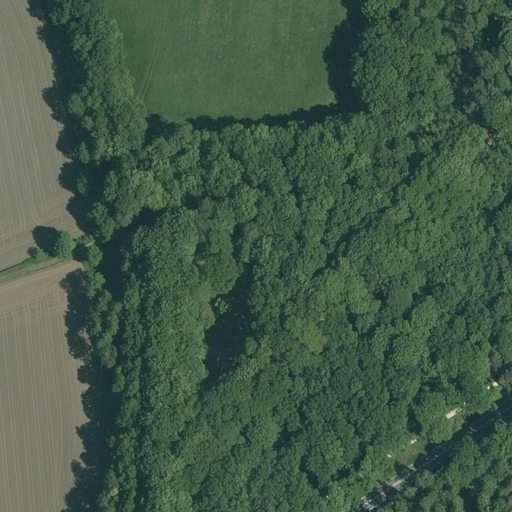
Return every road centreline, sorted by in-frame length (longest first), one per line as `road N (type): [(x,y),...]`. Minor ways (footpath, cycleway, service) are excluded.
road 1 (track): [(144,219),(169,337),(161,511)]
road 2 (track): [(79,0),(144,219)]
road 3 (primary): [(353,511),(511,405)]
